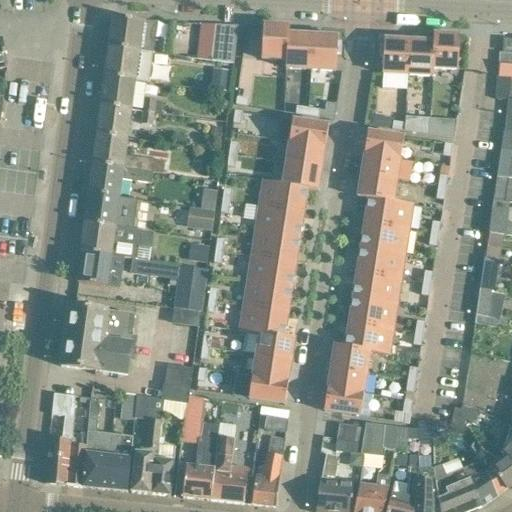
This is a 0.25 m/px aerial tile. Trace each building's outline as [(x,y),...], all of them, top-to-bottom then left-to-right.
[(109,51),(152,56),(157,24),(143,23),(114,19),(109,51)] [(263,27),(262,61),(286,62),(287,62),(289,36),(289,28),(264,26),(263,27)] [(238,28),(215,27),(213,63),(236,65),(238,28)] [(286,62),(285,70),(287,70),(311,72),(313,37),(289,36),(287,62),(286,62)] [(433,44),(432,70),(433,70),(458,72),(460,37),(434,36),(433,44)] [(313,37),(311,72),(336,73),(337,55),(340,56),(341,43),(338,43),(338,38),(313,37)] [(511,41),(504,42),(503,53),(511,53),(511,41)] [(410,42),(408,77),(433,78),(433,70),(432,70),(433,44),(410,42)] [(407,78),(408,45),(383,44),(382,75),(382,77),(407,78)] [(148,83),(152,56),(109,51),(105,81),(135,84),(135,82),(148,83)] [(511,57),(499,57),(499,68),(511,68),(511,57)] [(220,72),(218,91),(228,93),(231,74),(220,72)] [(131,114),(135,84),(105,81),(101,110),(131,114)] [(238,98),(237,106),(248,108),(250,101),(238,98)] [(142,115),(154,117),(156,102),(144,101),(142,115)] [(307,118),(309,110),(297,108),(296,116),(307,118)] [(127,143),(131,114),(101,110),(97,140),(127,143)] [(309,110),(307,118),(319,120),(320,112),(309,110)] [(236,113),(234,124),(242,125),(244,114),(236,113)] [(153,127),(154,117),(142,115),(141,126),(153,127)] [(381,124),(378,121),(372,120),(371,128),(380,129),(381,124)] [(289,143),(289,144),(325,150),(328,127),(292,121),(289,143)] [(404,133),(405,125),(393,124),(392,131),(404,133)] [(405,125),(404,133),(416,135),(417,127),(405,125)] [(444,131),(442,138),(454,140),(456,133),(444,131)] [(368,133),(364,156),(402,162),(402,160),(406,139),(368,133)] [(511,133),(505,133),(504,133),(502,149),(511,150),(511,133)] [(125,158),(127,143),(97,140),(93,170),(152,177),(153,175),(162,176),(164,163),(125,158)] [(286,163),(286,165),(322,170),(325,150),(289,144),(286,163)] [(231,157),(238,158),(239,156),(240,147),(232,146),(231,157)] [(445,158),(452,160),(454,148),(447,147),(445,158)] [(511,160),(511,150),(502,149),(497,176),(509,177),(511,160)] [(364,156),(361,177),(399,183),(409,184),(412,164),(402,162),(364,156)] [(237,170),(238,158),(231,157),(229,169),(237,170)] [(286,165),(282,185),(282,187),(308,191),(318,192),(322,170),(286,165)] [(151,186),(152,177),(93,170),(89,200),(119,203),(122,182),(151,186)] [(509,179),(509,177),(497,176),(494,201),(507,204),(510,180),(509,179)] [(357,199),(368,200),(395,204),(395,203),(399,183),(361,177),(357,199)] [(440,190),(447,191),(449,179),(441,178),(440,190)] [(236,181),(232,211),(243,213),(247,183),(236,181)] [(259,206),(259,208),(304,215),(308,191),(282,187),(282,185),(263,182),(259,206)] [(446,203),(447,191),(440,190),(438,202),(446,203)] [(201,211),(214,213),(217,194),(204,192),(201,211)] [(224,204),(231,205),(232,202),(233,194),(225,193),(224,204)] [(115,233),(115,229),(119,203),(89,200),(85,229),(115,233)] [(368,200),(364,225),(411,232),(415,206),(395,203),(395,204),(368,200)] [(507,205),(507,204),(494,201),(488,234),(505,236),(509,205),(507,205)] [(230,216),(231,205),(224,204),(222,215),(230,216)] [(256,230),(255,233),(300,240),(304,215),(259,208),(256,230)] [(188,230),(212,233),(215,214),(190,211),(188,230)] [(364,225),(360,250),(407,257),(411,232),(364,225)] [(433,237),(440,238),(442,226),(434,225),(433,234),(433,237)] [(124,260),(132,261),(137,261),(139,248),(152,250),(154,234),(115,229),(115,233),(85,229),(81,258),(124,264),(124,260)] [(255,233),(251,258),(296,265),(300,240),(255,233)] [(505,237),(505,236),(488,234),(488,235),(489,235),(487,248),(501,251),(503,237),(505,237)] [(439,249),(440,238),(433,237),(431,248),(439,249)] [(216,254),(224,255),(225,253),(226,243),(218,242),(216,254)] [(500,262),(501,251),(487,248),(486,259),(500,262)] [(360,250),(356,274),(403,281),(407,257),(360,250)] [(223,267),(224,255),(216,254),(215,266),(223,267)] [(120,291),(124,264),(81,258),(77,285),(120,291)] [(251,258),(247,283),(292,290),(296,265),(251,258)] [(495,292),(500,262),(486,259),(485,261),(484,261),(480,289),(495,292)] [(207,275),(181,271),(181,268),(137,261),(132,261),(132,265),(130,276),(179,283),(175,312),(201,316),(207,275)] [(356,274),(353,299),(399,306),(403,281),(356,274)] [(425,286),(433,287),(434,275),(427,274),(425,284),(425,286)] [(247,283),(244,307),(288,314),(292,290),(247,283)] [(431,299),(433,287),(425,286),(423,298),(431,299)] [(480,291),(476,325),(501,330),(508,296),(480,291)] [(210,304),(218,305),(219,293),(212,292),(210,304)] [(353,299),(349,324),(395,331),(399,306),(353,299)] [(216,316),(218,305),(210,304),(208,315),(216,316)] [(244,307),(240,333),(246,334),(259,336),(259,335),(284,339),(288,314),(244,307)] [(127,377),(135,318),(69,309),(61,368),(127,377)] [(199,328),(201,316),(175,312),(173,325),(199,328)] [(349,324),(345,349),(371,353),(371,354),(391,357),(395,331),(349,324)] [(416,336),(424,337),(426,325),(418,324),(417,334),(416,336)] [(256,354),(256,357),(291,363),(295,341),(284,339),(259,335),(259,336),(256,354)] [(422,349),(424,337),(416,336),(415,348),(422,349)] [(203,351),(211,352),(213,341),(205,340),(203,351)] [(334,347),(331,369),(368,375),(371,354),(371,353),(345,349),(334,347)] [(210,364),(211,352),(203,351),(202,363),(210,364)] [(256,357),(252,378),(288,383),(291,363),(256,357)] [(165,387),(190,390),(193,369),(192,369),(192,371),(168,367),(165,387)] [(331,369),(328,389),(365,395),(368,375),(331,369)] [(200,370),(198,382),(206,383),(208,371),(200,370)] [(410,383),(417,384),(419,372),(411,371),(410,383)] [(288,383),(252,378),(249,401),(285,406),(288,383)] [(416,395),(417,384),(410,383),(408,394),(416,395)] [(190,390),(165,387),(163,386),(160,401),(165,402),(187,405),(189,398),(190,390)] [(365,395),(328,389),(324,412),(361,418),(365,395)] [(484,414),(489,403),(467,394),(462,406),(484,414)] [(135,424),(138,397),(123,395),(119,421),(135,424)] [(54,396),(52,417),(74,419),(75,398),(54,396)] [(165,402),(160,401),(138,397),(135,424),(146,425),(142,454),(135,454),(131,495),(151,497),(153,478),(150,477),(151,468),(155,468),(159,449),(162,415),(163,415),(165,402)] [(212,503),(218,442),(199,440),(203,402),(201,401),(201,400),(189,398),(187,405),(187,408),(182,445),(198,446),(196,469),(186,468),(182,500),(212,503)] [(187,408),(187,405),(165,402),(163,415),(171,416),(179,421),(183,422),(180,444),(182,445),(187,408)] [(72,447),(68,488),(83,490),(91,403),(90,403),(89,413),(84,412),(80,448),(72,447)] [(128,494),(133,439),(96,435),(99,404),(91,403),(83,490),(128,494)] [(404,415),(411,416),(413,404),(406,403),(404,415)] [(454,410),(450,427),(457,429),(461,412),(454,410)] [(288,421),(266,418),(264,432),(286,435),(288,421)] [(431,427),(432,427),(432,424),(421,425),(422,430),(416,430),(416,440),(418,440),(418,444),(432,444),(431,427)] [(397,448),(400,430),(366,426),(365,430),(362,445),(361,457),(383,459),(384,452),(389,453),(389,447),(397,448)] [(431,427),(432,444),(433,444),(433,442),(449,435),(445,426),(432,427),(431,427)] [(362,445),(365,430),(339,427),(337,442),(362,445)] [(416,440),(416,430),(408,431),(400,430),(397,448),(389,447),(389,453),(405,455),(407,439),(416,440)] [(511,430),(495,450),(485,443),(482,448),(486,451),(501,460),(507,465),(511,470),(511,430)] [(49,441),(45,486),(59,487),(68,488),(72,447),(72,443),(73,438),(67,437),(66,442),(62,442),(61,442),(49,441)] [(217,458),(212,503),(244,507),(248,471),(232,469),(235,441),(234,441),(218,439),(217,442),(219,442),(217,458)] [(283,459),(285,442),(270,439),(268,457),(266,457),(263,479),(256,478),(252,507),(276,511),(283,459)] [(511,470),(507,465),(501,460),(486,451),(482,448),(480,452),(498,462),(486,471),(502,495),(511,487),(511,470)] [(153,478),(151,497),(170,499),(175,451),(159,449),(155,468),(151,468),(150,477),(153,478)] [(337,460),(326,456),(321,482),(320,482),(316,511),(349,511),(352,487),(333,485),(337,460)] [(472,468),(460,472),(445,478),(441,467),(434,470),(433,485),(437,511),(474,511),(481,509),(498,498),(483,477),(477,480),(472,468)] [(386,511),(412,511),(415,502),(417,469),(408,470),(406,500),(390,496),(386,511)] [(437,511),(433,485),(434,470),(418,471),(418,469),(417,469),(415,502),(412,511),(437,511)] [(377,476),(374,494),(360,492),(354,511),(382,511),(387,496),(390,478),(377,476)]
